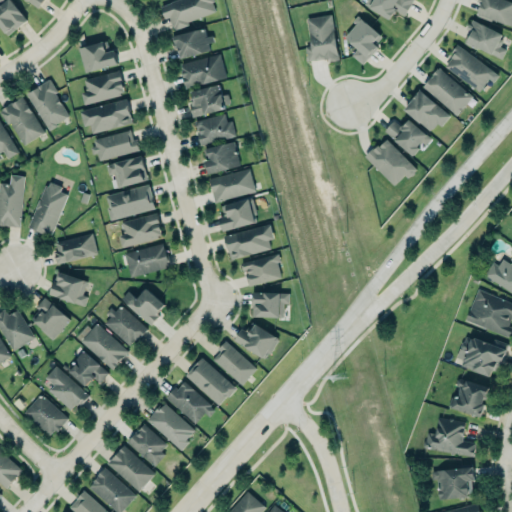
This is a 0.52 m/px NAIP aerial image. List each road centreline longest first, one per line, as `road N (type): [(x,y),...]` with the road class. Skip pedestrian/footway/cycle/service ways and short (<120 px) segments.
road 1 (residential): [(115,0),(136,24),(211,303),(27,511)]
road 2 (tertiary): [(511,121),(424,217),(344,331)]
road 3 (tertiary): [(183,511),(344,331)]
road 4 (tertiary): [(344,331),(511,167)]
road 5 (residential): [(444,0),(434,25),(387,81),(348,103)]
road 6 (residential): [(280,403),(310,427),(327,457),(341,511)]
